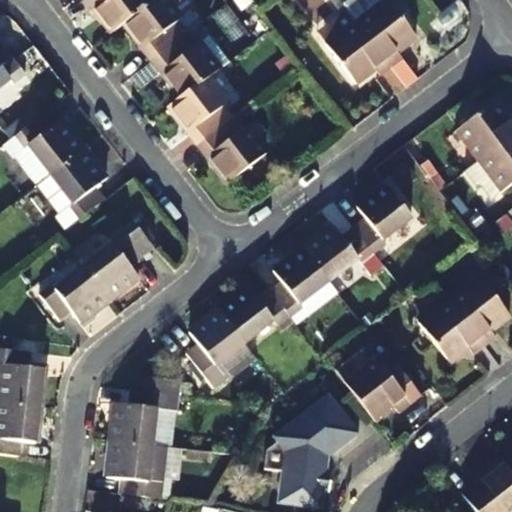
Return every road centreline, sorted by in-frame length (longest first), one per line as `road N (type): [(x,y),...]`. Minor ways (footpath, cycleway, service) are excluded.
road 1 (residential): [(222,259),(511,41)]
road 2 (residential): [(222,259),(30,0)]
road 3 (residential): [(66,511),(87,371),(222,259)]
road 4 (residential): [(363,511),(511,387)]
